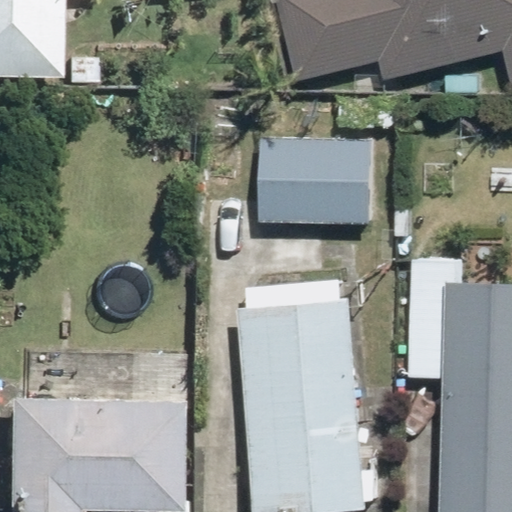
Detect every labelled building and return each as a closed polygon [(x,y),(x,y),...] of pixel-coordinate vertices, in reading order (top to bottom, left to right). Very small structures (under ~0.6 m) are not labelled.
[(0,0),(0,80),(58,81),(60,0),(0,0)] [(511,0),(278,0),(298,83),(383,63),(387,81),(505,53),(511,83),(511,0)] [(400,99),(340,97),(339,131),(399,134),(400,99)] [(237,186),(239,133),(197,131),(195,184),(237,186)] [(378,144),(264,138),(260,221),(373,226),(378,144)] [(511,511),(511,286),(463,286),(464,260),(414,259),(412,378),(446,378),(444,511),(511,511)] [(250,310),(240,311),(255,511),(369,511),(369,504),(377,503),(377,463),(366,465),(352,301),(344,302),(342,281),(248,289),(250,310)] [(177,511),(180,405),(6,400),(3,511),(177,511)]
